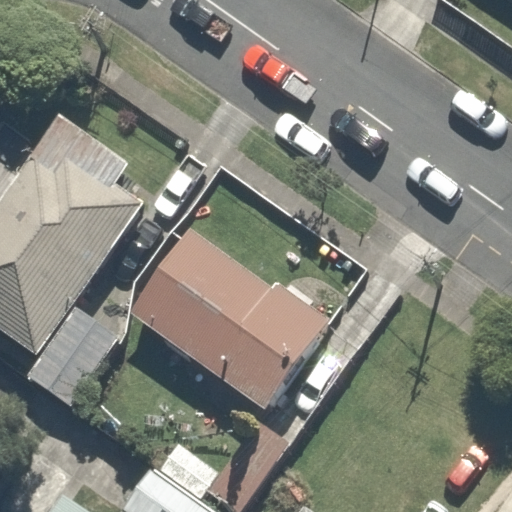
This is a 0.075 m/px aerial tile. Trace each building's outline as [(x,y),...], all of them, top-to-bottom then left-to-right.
[(0,330),(36,357),(142,202),(115,185),(130,162),(57,111),(0,192),(0,330)] [(200,227),(134,319),(265,414),(332,321),(200,227)] [(120,336),(75,307),(26,377),(72,407),(120,336)] [(176,437),(123,511),(242,511),(288,447),(258,426),(225,472),(176,437)] [(90,511),(66,495),(53,511),(90,511)]
